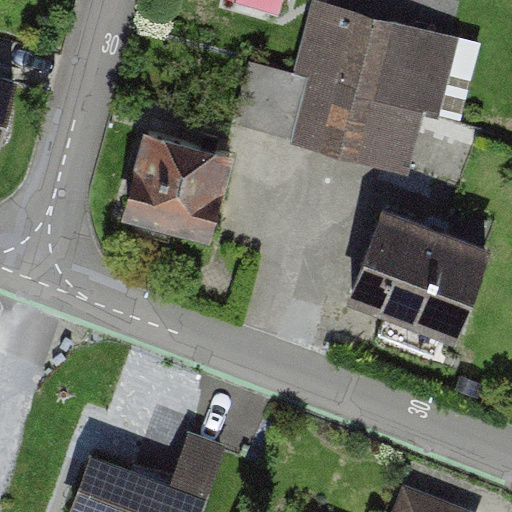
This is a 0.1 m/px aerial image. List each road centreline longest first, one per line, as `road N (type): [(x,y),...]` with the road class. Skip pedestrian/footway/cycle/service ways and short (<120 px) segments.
road 1 (residential): [(34,281),(511,457)]
road 2 (residential): [(34,281),(111,0)]
road 3 (residential): [(0,436),(34,281)]
